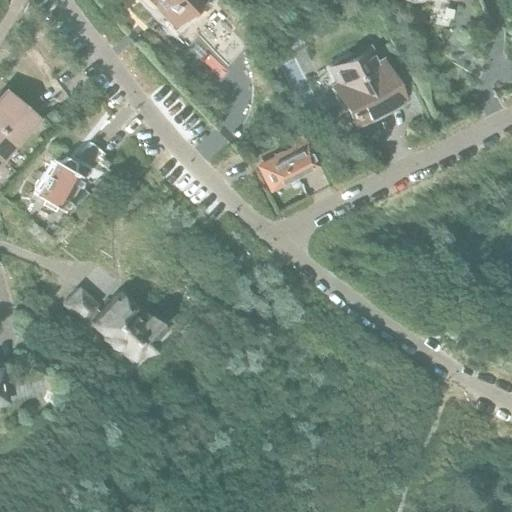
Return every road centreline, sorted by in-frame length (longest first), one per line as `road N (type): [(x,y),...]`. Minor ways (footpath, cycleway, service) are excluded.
road 1 (unclassified): [(274,240),(168,136),(64,0)]
road 2 (residential): [(274,240),(429,356),(511,403)]
road 3 (residential): [(274,240),(511,119)]
